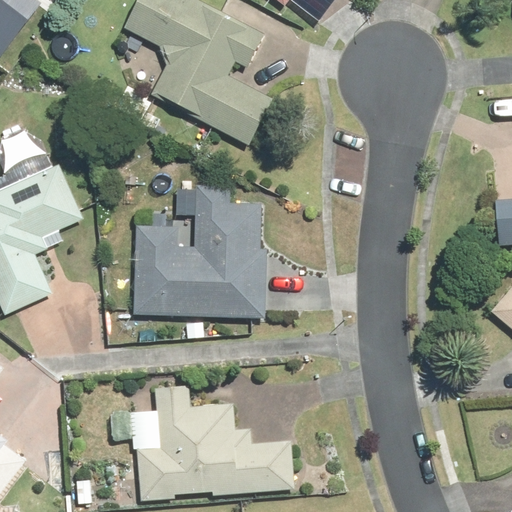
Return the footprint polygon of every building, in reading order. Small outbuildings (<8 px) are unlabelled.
[(0,0),(0,50),(1,52),(39,0),(0,0)] [(269,36),(226,14),(198,0),(146,0),(130,31),(165,48),(174,67),(157,98),(253,148),(278,101),(269,96),(233,78),(241,63),(252,69),(269,36)] [(46,240),(52,237),(87,222),(64,168),(57,171),(0,195),(0,295),(9,317),(19,313),(58,296),(53,286),(41,256),(48,254),(51,252),(46,240)] [(271,308),(273,253),(267,253),(268,206),(234,205),(234,189),(204,188),(201,252),(183,250),(183,231),(144,229),(140,316),(271,320),(271,308)] [(511,197),(503,198),(506,244),(511,243),(511,197)] [(511,293),(499,309),(511,320),(511,293)] [(191,325),(192,341),(208,339),(206,323),(191,325)] [(0,457),(5,450),(11,443),(0,435),(0,376),(8,366),(0,360),(0,457)] [(143,447),(147,498),(180,496),(180,492),(219,489),(219,492),(300,487),(297,438),(256,441),(255,428),(240,428),(239,403),(197,405),(195,382),(161,385),(165,445),(143,447)] [(81,501),(94,501),(94,478),(81,478),(81,501)]
